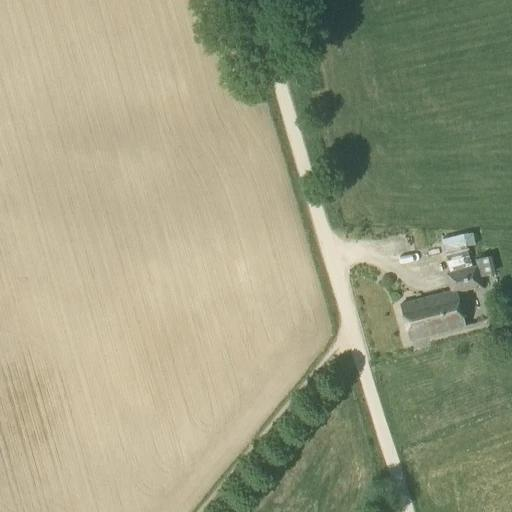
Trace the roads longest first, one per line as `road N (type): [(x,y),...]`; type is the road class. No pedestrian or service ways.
road 1 (track): [(403,511),(258,0)]
road 2 (unknown): [(353,337),(205,511)]
